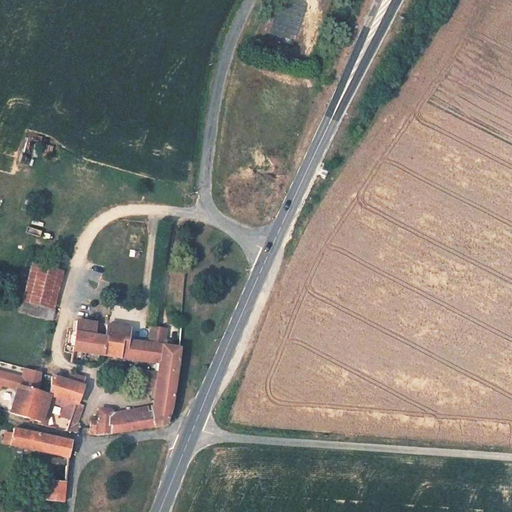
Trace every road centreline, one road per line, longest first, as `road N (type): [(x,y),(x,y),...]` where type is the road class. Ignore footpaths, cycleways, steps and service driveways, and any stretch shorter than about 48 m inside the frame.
road 1 (unclassified): [(190,434),(511,457)]
road 2 (unclassified): [(269,247),(213,219),(204,176),(220,70),(250,0)]
road 3 (secondary): [(288,210),(396,0)]
road 4 (secondary): [(379,0),(288,210)]
road 5 (secondary): [(190,434),(269,247)]
road 6 (residential): [(69,511),(83,439),(190,434)]
